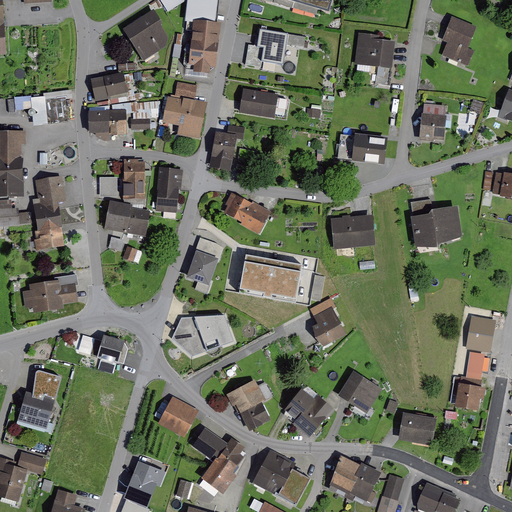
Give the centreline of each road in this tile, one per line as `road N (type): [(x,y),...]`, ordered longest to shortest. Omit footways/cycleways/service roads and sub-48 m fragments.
road 1 (residential): [(489,494),(401,454),(249,437),(182,386)]
road 2 (residential): [(199,184),(335,198),(402,178)]
road 3 (residential): [(402,178),(426,0)]
road 4 (residential): [(87,144),(106,314)]
road 5 (residential): [(237,0),(204,164)]
road 6 (residential): [(150,359),(105,511)]
road 7 (residential): [(199,184),(156,330)]
road 8 (residential): [(182,386),(305,321)]
road 9 (residential): [(489,494),(511,360)]
